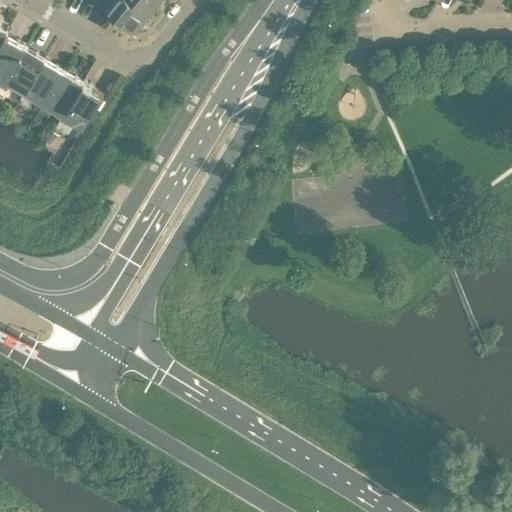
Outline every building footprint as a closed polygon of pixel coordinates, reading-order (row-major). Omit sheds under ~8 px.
[(137,30),(135,28),(149,12),(133,0),(100,0),(98,2),(107,7),(136,31),(137,30)] [(157,0),(133,0),(149,12),(157,0)] [(25,44),(6,32),(0,41),(0,73),(5,77),(25,44)] [(25,89),(45,55),(25,44),(5,77),(25,89)] [(44,101),(64,67),(45,55),(25,89),(44,101)] [(64,112),(84,79),(64,67),(44,101),(64,112)] [(84,79),(64,112),(84,125),(104,91),(84,79)]
